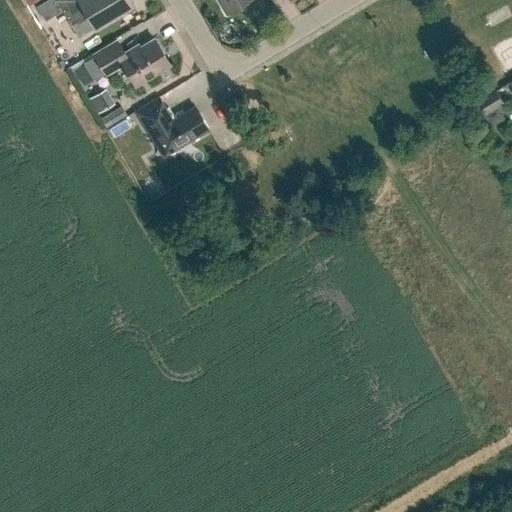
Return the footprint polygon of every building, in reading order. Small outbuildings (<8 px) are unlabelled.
[(62,10),(68,20),(84,10),(94,27),(133,3),(131,0),(46,0),(37,6),(45,20),(62,10)] [(219,0),(227,12),(246,0),(219,0)] [(93,79),(105,72),(106,74),(123,64),(135,85),(170,64),(154,38),(125,55),(116,40),(94,54),(94,55),(83,62),(93,79)] [(487,113),(505,102),(496,88),(478,99),(487,113)] [(159,97),(136,111),(163,156),(209,129),(195,106),(184,113),(182,110),(174,115),(169,107),(166,108),(159,97)]
